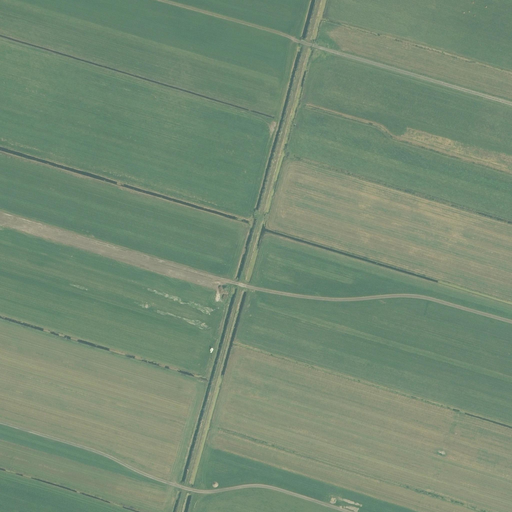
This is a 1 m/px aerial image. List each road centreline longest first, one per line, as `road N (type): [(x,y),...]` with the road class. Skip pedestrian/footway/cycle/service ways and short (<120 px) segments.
road 1 (track): [(180,511),(318,0)]
road 2 (track): [(511,322),(418,297),(330,300),(240,286),(0,213)]
